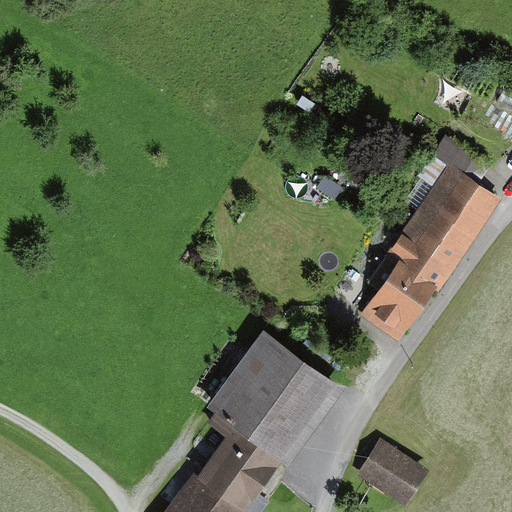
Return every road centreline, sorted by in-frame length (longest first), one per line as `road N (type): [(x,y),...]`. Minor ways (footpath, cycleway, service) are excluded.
road 1 (unclassified): [(511,217),(344,444),(330,471),(328,511)]
road 2 (track): [(249,330),(137,511)]
road 3 (track): [(133,511),(113,482),(0,411)]
